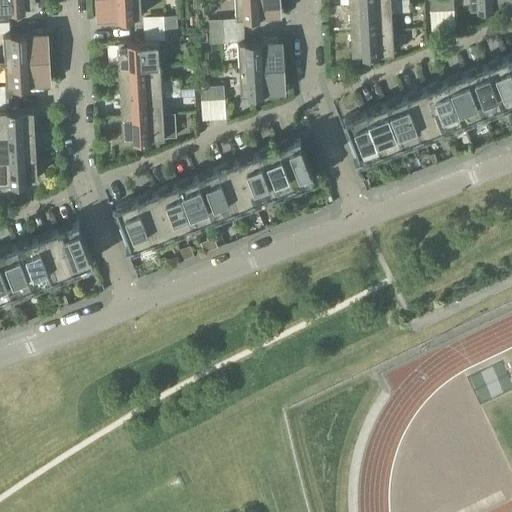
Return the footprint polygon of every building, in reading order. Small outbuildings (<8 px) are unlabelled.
[(33,0),(0,0),(0,7),(8,8),(8,9),(25,8),(25,7),(34,6),(33,0)] [(140,0),(100,0),(101,17),(118,16),(118,17),(134,16),(134,15),(141,15),(140,0)] [(275,0),(234,0),(236,16),(243,16),(243,17),(260,16),(260,15),(276,14),(275,0)] [(442,9),(441,0),(429,0),(430,9),(442,9)] [(453,0),(441,0),(442,9),(454,8),(453,0)] [(350,5),(352,30),(392,28),(391,11),(410,10),(409,2),(350,5)] [(163,14),(164,26),(177,25),(177,14),(163,14)] [(209,18),(209,29),(223,29),(222,17),(209,18)] [(177,25),(164,26),(165,38),(178,37),(177,25)] [(223,29),(209,29),(210,41),(223,40),(244,39),(244,28),(223,29)] [(392,28),(352,30),(353,54),(362,53),(362,54),(378,53),(378,52),(393,52),(392,28)] [(3,32),(4,58),(45,56),(43,30),(27,31),(27,30),(10,31),(10,32),(3,32)] [(118,41),(120,64),(160,62),(159,38),(144,39),(144,38),(127,39),(127,40),(118,41)] [(237,41),(239,67),(279,64),(278,38),(261,39),(261,38),(244,39),(244,40),(237,41)] [(486,62),(502,102),(511,97),(511,69),(506,54),(498,58),(498,57),(486,62)] [(45,56),(4,58),(6,84),(13,84),(13,85),(29,84),(29,83),(46,82),(45,56)] [(120,64),(121,89),(180,86),(179,78),(161,79),(160,62),(120,64)] [(466,69),(466,70),(481,110),(502,102),(486,62),(478,65),(477,65),(466,69)] [(279,64),(239,67),(240,93),(247,92),(247,93),(264,92),(264,91),(280,90),(279,64)] [(445,77),(446,78),(461,117),(481,110),(466,70),(457,73),(457,72),(445,77)] [(425,85),(426,85),(441,125),(461,117),(446,78),(437,81),(437,80),(425,85)] [(213,98),(212,84),(200,85),(201,99),(213,98)] [(223,84),(212,84),(213,98),(224,97),(223,84)] [(405,92),(405,93),(421,133),(441,125),(426,85),(417,89),(417,88),(405,92)] [(121,89),(123,115),(163,112),(162,96),(180,95),(180,86),(121,89)] [(385,100),(385,101),(401,140),(421,133),(405,93),(397,96),(385,100)] [(365,108),(365,109),(380,148),(401,140),(385,101),(377,104),(377,103),(365,108)] [(0,108),(0,132),(33,131),(31,107),(23,108),(23,107),(6,108),(6,109),(0,108)] [(380,148),(365,109),(357,112),(356,111),(345,116),(344,117),(353,140),(349,141),(355,156),(354,156),(355,158),(380,148)] [(175,112),(163,112),(123,115),(124,138),(133,138),(133,139),(149,138),(149,137),(176,135),(175,112)] [(0,157),(34,156),(33,131),(0,132),(0,157)] [(277,142),(293,182),(313,174),(314,174),(300,139),(299,136),(300,136),(299,134),(289,138),(289,137),(277,142)] [(257,149),(257,150),(273,190),(293,182),(277,142),(269,146),(269,145),(257,149)] [(237,157),(237,158),(253,197),(273,190),(257,150),(249,153),(237,157)] [(34,156),(0,157),(0,181),(10,181),(10,182),(27,181),(27,180),(35,180),(34,156)] [(217,165),(217,166),(233,205),(253,197),(237,158),(229,161),(228,160),(217,165)] [(197,173),(212,213),(233,205),(217,166),(209,169),(208,168),(197,173)] [(176,180),(177,181),(192,221),(212,213),(197,173),(188,177),(188,176),(176,180)] [(156,188),(157,189),(172,229),(192,221),(177,181),(168,184),(156,188)] [(371,197),(392,198),(392,182),(372,181),(371,197)] [(136,196),(136,197),(152,236),(172,229),(157,189),(148,192),(148,191),(136,196)] [(152,236),(136,197),(128,200),(128,199),(116,204),(116,205),(124,228),(121,229),(126,244),(126,245),(126,246),(152,236)] [(56,227),(57,227),(72,267),(93,259),(80,224),(79,224),(78,221),(79,221),(78,219),(68,223),(68,222),(56,227)] [(36,234),(36,235),(52,275),(72,267),(57,227),(48,231),(48,230),(36,234)] [(16,242),(16,243),(31,283),(52,275),(36,235),(28,238),(16,242)] [(0,248),(0,261),(11,290),(31,283),(16,243),(8,246),(8,245),(0,248)] [(0,294),(11,290),(0,261),(0,294)]
